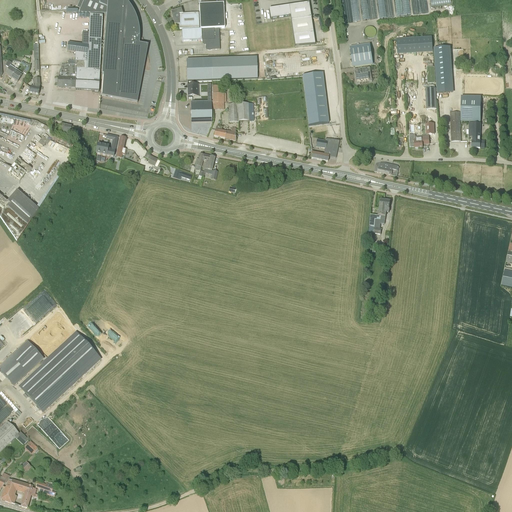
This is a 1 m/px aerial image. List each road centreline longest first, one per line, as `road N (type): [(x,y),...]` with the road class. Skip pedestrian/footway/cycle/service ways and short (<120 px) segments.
road 1 (track): [(404,455),(331,468),(245,470),(129,511)]
road 2 (unclassified): [(345,150),(511,163)]
road 3 (unclassified): [(345,150),(328,0)]
road 4 (primary): [(511,212),(380,183)]
